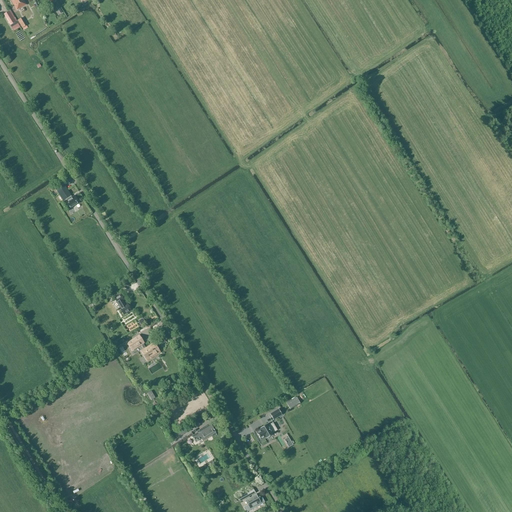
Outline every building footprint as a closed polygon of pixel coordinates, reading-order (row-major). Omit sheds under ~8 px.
[(27,5),(23,0),(11,0),(17,10),(27,5)] [(4,15),(14,31),(20,28),(18,24),(19,24),(18,21),(16,22),(15,22),(17,21),(10,11),(9,12),(9,11),(4,15)] [(17,20),(22,28),(24,30),(28,28),(22,18),(17,20)] [(58,193),(66,188),(63,184),(56,189),(58,193)] [(65,202),(70,209),(79,203),(74,196),(72,198),(70,195),(71,195),(67,189),(59,194),(63,200),(66,198),(68,200),(65,202)] [(123,300),(120,295),(115,298),(120,308),(124,314),(131,310),(128,305),(126,306),(123,300)] [(144,349),(141,351),(147,360),(160,352),(154,343),(146,348),(143,344),(144,343),(141,337),(137,340),(135,338),(127,343),(132,351),(142,345),(144,349)] [(273,419),(282,414),(279,408),(270,414),(273,419)] [(164,422),(171,432),(175,429),(168,419),(164,422)] [(177,431),(180,436),(196,427),(193,422),(177,431)] [(256,433),(261,440),(265,437),(266,439),(273,434),(272,433),(277,430),(273,423),(268,426),(267,424),(260,429),(261,430),(256,433)] [(212,436),(216,434),(210,424),(198,431),(198,432),(193,436),(196,442),(202,438),(203,439),(211,434),(212,436)] [(246,511),(265,502),(262,497),(259,499),(256,494),(245,500),(248,505),(244,507),(246,511)]
